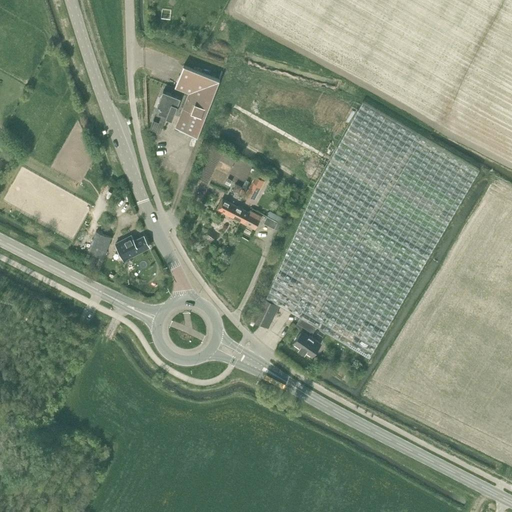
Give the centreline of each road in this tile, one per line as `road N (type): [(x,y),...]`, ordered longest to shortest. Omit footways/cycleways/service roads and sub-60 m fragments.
road 1 (tertiary): [(185,299),(70,0)]
road 2 (secondary): [(332,409),(511,502)]
road 3 (secondary): [(205,355),(332,409)]
road 4 (secondary): [(332,409),(217,333)]
